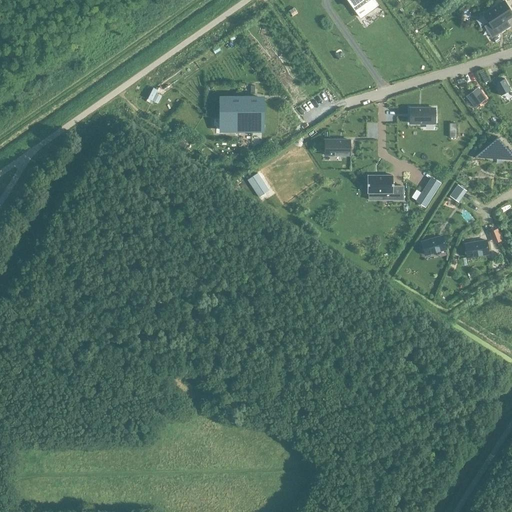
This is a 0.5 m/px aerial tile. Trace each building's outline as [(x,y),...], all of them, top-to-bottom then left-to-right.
[(348,0),(360,18),(378,5),(379,6),(380,5),(375,0),(348,0)] [(511,13),(504,1),(483,14),(489,23),(484,26),(492,38),(510,26),(510,25),(507,27),(505,22),(507,21),(506,20),(511,16),(511,13)] [(504,78),(494,84),(500,96),(511,90),(504,78)] [(485,99),(477,88),(467,96),(475,106),(485,99)] [(162,96),(156,93),(152,101),(158,104),(162,96)] [(263,99),(220,99),(220,130),(263,130),(263,99)] [(410,108),(410,123),(435,123),(435,108),(410,108)] [(511,153),(497,137),(474,157),(511,160),(511,153)] [(350,140),(325,140),(325,155),(350,155),(350,140)] [(260,185),(255,189),(259,196),(269,189),(259,173),(254,176),(260,185)] [(367,175),(367,193),(382,193),(382,200),(403,200),(403,186),(393,186),(393,176),(367,175)] [(417,200),(426,206),(440,183),(432,177),(417,200)] [(450,196),(456,201),(464,189),(458,185),(450,196)] [(421,242),(425,255),(446,249),(442,236),(421,242)] [(467,257),(488,254),(486,241),(465,244),(467,257)]
